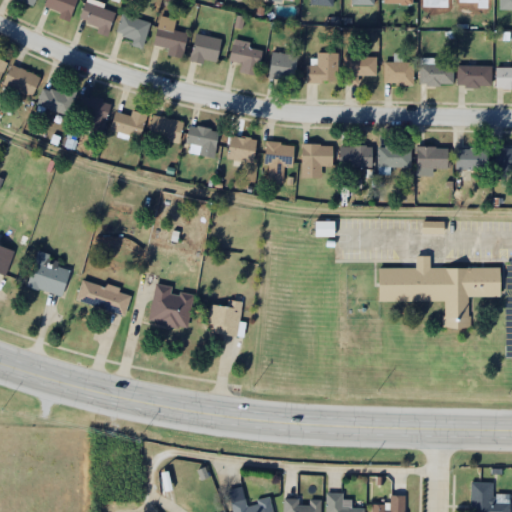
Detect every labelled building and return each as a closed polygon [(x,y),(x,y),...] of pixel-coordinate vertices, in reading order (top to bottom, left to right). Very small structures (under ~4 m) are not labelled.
[(44,0),(42,5),(59,14),(58,16),(66,21),(76,0),(44,0)] [(84,0),(78,20),(97,25),(95,32),(107,36),(115,9),(84,0)] [(115,33),(132,39),(130,44),(140,48),(149,22),(121,13),(115,33)] [(172,30),(175,20),(158,16),(151,47),(181,54),(186,33),(172,30)] [(188,58),(214,64),(220,39),(194,33),(188,58)] [(227,60),(240,63),(238,72),(256,75),(262,47),(231,40),(227,60)] [(296,55),(271,50),(266,76),(291,80),(296,55)] [(305,81),(336,81),(336,53),(315,53),(315,64),(305,64),(305,81)] [(357,82),(357,75),(374,75),(374,56),(343,56),(343,82),(357,82)] [(412,83),(412,61),(382,61),(382,83),(412,83)] [(451,61),(418,61),(418,84),(451,84),(451,61)] [(30,97),(39,77),(10,64),(1,84),(30,97)] [(456,85),(489,85),(489,65),(456,65),(456,85)] [(494,87),(511,87),(511,67),(494,67),(494,87)] [(66,116),(77,91),(65,86),(62,94),(42,86),(36,103),(66,116)] [(90,116),(87,124),(102,128),(110,103),(82,93),(76,111),(90,116)] [(110,129),(138,137),(145,114),(130,109),(129,115),(116,110),(110,129)] [(182,121),(151,114),(146,136),(177,143),(182,121)] [(218,132),(189,123),(184,141),(200,145),(197,153),(211,157),(218,132)] [(251,162),(254,138),(229,134),(225,159),(251,162)] [(262,181),(281,182),(281,165),(291,165),(292,142),(263,141),(262,181)] [(300,178),(319,178),(319,165),(330,165),(330,143),(300,143),(300,178)] [(370,166),(370,145),(338,145),(338,166),(370,166)] [(409,145),(376,145),(376,166),(409,166),(409,145)] [(415,174),(431,174),(431,168),(446,168),(446,146),(415,146),(415,174)] [(486,148),(454,148),(454,169),(486,169),(486,148)] [(511,148),(493,148),(493,178),(506,178),(506,170),(511,170),(511,148)] [(317,212),(317,231),(337,232),(337,213),(317,212)] [(441,222),(422,222),(422,233),(441,233),(441,222)] [(0,267),(5,270),(16,244),(0,237),(0,267)] [(38,244),(27,279),(66,290),(73,263),(51,257),(53,249),(38,244)] [(416,249),(416,261),(379,262),(380,295),(446,293),(447,309),(442,309),(442,322),(473,321),(472,294),(505,293),(505,258),(431,260),(431,248),(416,249)] [(83,273),(76,295),(126,309),(131,290),(120,286),(122,280),(107,276),(106,279),(83,273)] [(157,277),(149,313),(156,314),(155,318),(177,323),(178,319),(186,320),(193,287),(181,284),(180,289),(171,287),(173,281),(157,277)] [(227,290),(227,298),(209,296),(206,327),(239,331),(243,292),(227,290)] [(469,476),(469,511),(509,511),(509,497),(494,497),(494,476),(469,476)] [(226,482),(234,511),(275,511),(269,489),(256,493),(257,498),(249,500),(242,477),(226,482)] [(327,487),(327,507),(332,508),(332,511),(365,511),(366,502),(349,501),(349,499),(343,499),(343,487),(327,487)] [(369,498),(368,511),(406,511),(407,489),(389,489),(388,504),(384,504),(384,498),(369,498)] [(283,492),(282,507),(285,508),(284,511),(321,511),(323,493),(309,492),(308,498),(299,497),(299,493),(283,492)]
